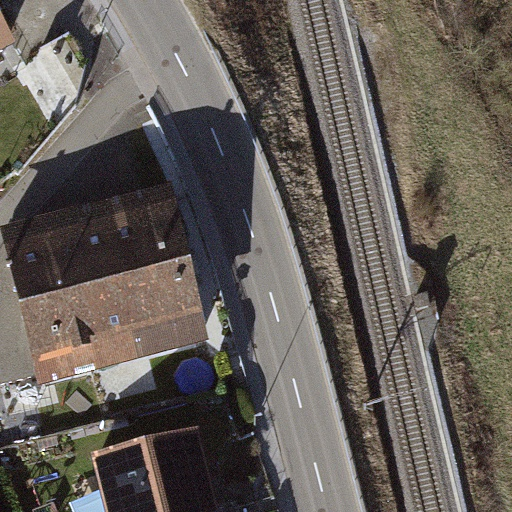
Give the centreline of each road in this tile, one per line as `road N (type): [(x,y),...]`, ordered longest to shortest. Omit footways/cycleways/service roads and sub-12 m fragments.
road 1 (tertiary): [(327,511),(246,213),(181,61)]
road 2 (residential): [(181,61),(112,101),(0,230)]
